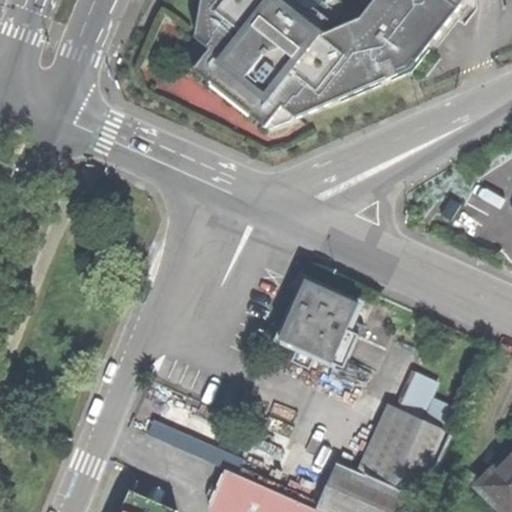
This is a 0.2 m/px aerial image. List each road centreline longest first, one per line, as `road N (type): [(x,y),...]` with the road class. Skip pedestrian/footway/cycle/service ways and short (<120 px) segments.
road 1 (unclassified): [(224,183),(72,511)]
road 2 (unclassified): [(511,99),(352,181),(310,219)]
road 3 (unclassified): [(310,219),(511,312)]
road 4 (unclassified): [(53,111),(224,183)]
road 5 (primary): [(0,253),(53,111)]
road 6 (primary): [(53,111),(101,0)]
